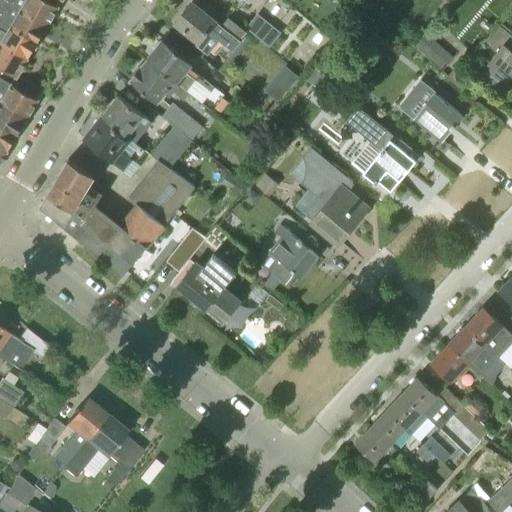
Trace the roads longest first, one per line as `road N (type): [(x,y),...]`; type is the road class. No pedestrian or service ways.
road 1 (residential): [(286,460),(0,224)]
road 2 (residential): [(286,460),(511,228)]
road 3 (residential): [(0,211),(131,0)]
